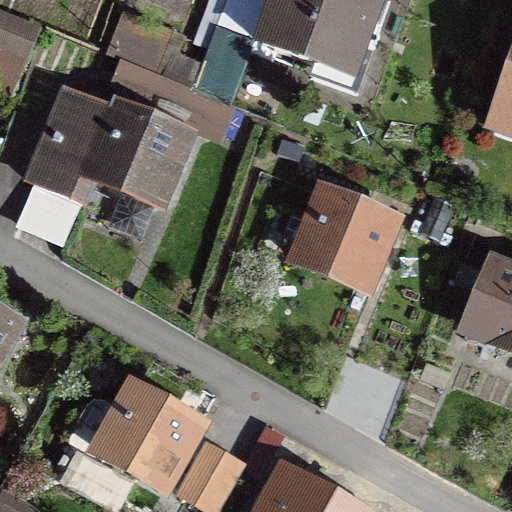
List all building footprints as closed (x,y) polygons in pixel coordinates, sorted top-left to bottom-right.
[(177,0),(142,0),(172,12),(177,0)] [(380,0),(230,0),(218,34),(352,81),(380,0)] [(142,8),(129,32),(172,54),(184,30),(142,8)] [(0,30),(0,111),(9,115),(36,45),(0,30)] [(511,73),(489,136),(511,144),(511,73)] [(111,128),(63,108),(26,196),(69,214),(80,189),(162,223),(193,151),(115,118),(111,128)] [(399,230),(318,198),(286,279),(367,311),(399,230)] [(511,289),(484,363),(511,373),(511,289)] [(0,317),(0,351),(15,326),(0,317)] [(132,390),(98,450),(163,487),(197,427),(132,390)] [(239,463),(204,443),(181,483),(217,503),(239,463)] [(266,511),(345,511),(285,479),(266,511)]
